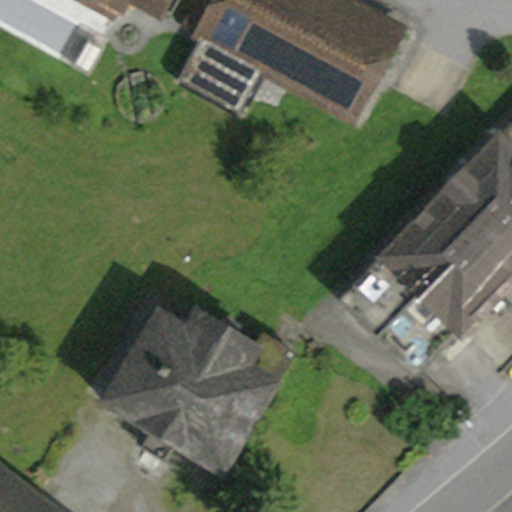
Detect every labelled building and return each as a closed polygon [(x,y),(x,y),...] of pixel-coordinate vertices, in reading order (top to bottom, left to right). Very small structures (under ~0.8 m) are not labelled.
[(117,0),(135,0),(158,12),(164,0),(85,0),(111,14),(117,0)] [(221,0),(203,35),(352,116),(398,32),(338,0),(221,0)] [(511,282),(511,129),(488,154),(427,216),(341,302),(417,375),(459,332),(462,334),(475,320),(511,282)] [(158,314),(104,403),(151,432),(175,446),(222,474),(294,354),(263,336),(256,348),(198,313),(187,331),(158,314)] [(141,449),(165,463),(175,446),(151,432),(141,449)] [(0,511),(56,511),(0,467),(0,511)]
